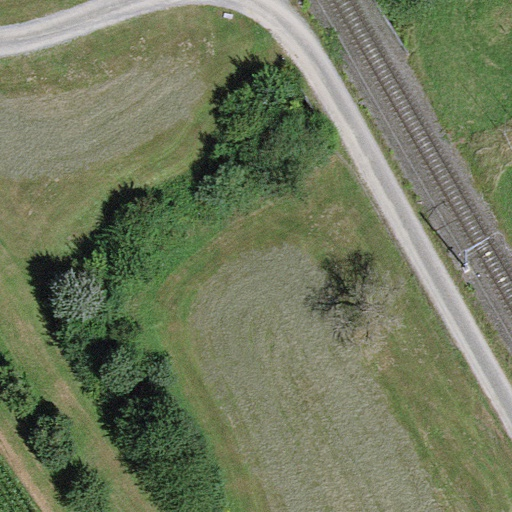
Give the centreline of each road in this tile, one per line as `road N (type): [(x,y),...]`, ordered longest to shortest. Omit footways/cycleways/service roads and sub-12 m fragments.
road 1 (track): [(269,0),(288,20),(511,408)]
road 2 (track): [(0,41),(125,0)]
